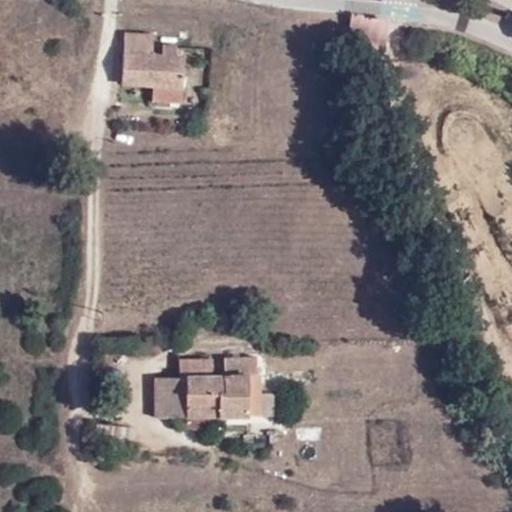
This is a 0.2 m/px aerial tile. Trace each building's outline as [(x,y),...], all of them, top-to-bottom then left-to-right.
[(360,58),(365,17),(351,15),(345,57),(360,58)] [(391,21),(371,18),(368,59),(387,61),(390,29),(391,21)] [(125,54),(152,56),(153,36),(126,34),(125,54)] [(162,57),(176,58),(177,48),(163,46),(162,57)] [(184,58),(176,58),(162,57),(152,56),(125,54),(123,85),(151,86),(182,88),(184,58)] [(181,109),(182,88),(151,86),(151,108),(181,109)] [(256,327),(256,318),(244,318),(244,314),(220,313),(219,327),(256,327)] [(184,417),(248,417),(248,396),(259,396),(259,394),(259,376),(256,376),(247,376),(247,375),(256,375),(257,358),(224,358),(224,377),(212,377),(212,359),(179,359),(179,377),(155,377),(155,418),(184,417)] [(248,417),(273,417),(273,394),(259,394),(259,396),(248,396),(248,417)] [(184,429),(219,429),(219,418),(184,417),(184,429)]
